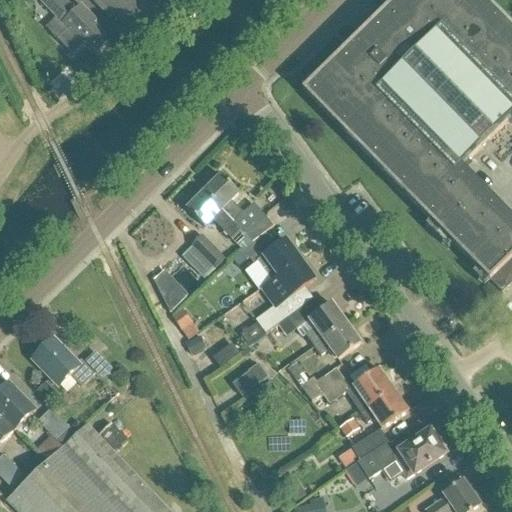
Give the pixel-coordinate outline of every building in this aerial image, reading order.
[(97,56),(110,43),(94,27),(97,25),(80,8),(73,16),(66,10),(68,8),(59,0),(35,0),(69,33),(59,43),(73,57),(83,47),(84,48),(87,45),(97,56)] [(88,0),(103,16),(107,12),(124,29),(140,13),(128,0),(88,0)] [(511,32),(480,0),(402,0),(305,95),(304,93),(303,94),(503,298),(511,288),(511,221),(463,171),(469,165),(508,127),(511,122),(511,32)] [(221,180),(204,197),(221,216),(234,228),(241,220),(243,218),(231,206),(239,198),(221,180)] [(221,216),(204,197),(187,214),(206,232),(213,225),(232,244),(241,235),(234,228),(221,216)] [(241,220),(234,228),(241,235),(242,234),(244,236),(252,231),(241,220)] [(273,232),(265,222),(252,231),(244,236),(252,248),(264,239),(273,232)] [(217,271),(226,261),(203,239),(193,248),(217,271)] [(300,266),(285,246),(274,252),(264,239),(252,248),(239,257),(244,264),(258,255),(262,261),(256,266),(271,286),(300,266)] [(217,271),(193,248),(183,258),(207,281),(217,271)] [(244,264),(239,257),(233,262),(238,269),(244,264)] [(300,266),(271,286),(267,289),(273,297),(275,295),(282,305),(274,311),(254,325),(256,329),(264,340),(288,323),(312,305),(304,294),(314,286),(300,266)] [(151,283),(175,309),(191,295),(167,268),(151,283)] [(293,331),(294,331),(302,342),(306,340),(314,352),(323,346),(346,330),(330,309),(320,316),(312,305),(288,323),(293,331)] [(182,335),(193,327),(183,313),(172,320),(182,335)] [(360,350),(346,330),(323,346),(314,352),(320,361),(330,355),(338,366),(360,350)] [(191,359),(206,352),(200,340),(186,347),(191,359)] [(54,344),(32,365),(59,392),(71,381),(82,393),(96,379),(82,365),(78,368),(54,344)] [(217,358),(224,368),(242,355),(236,346),(217,358)] [(296,383),(305,376),(297,367),(288,374),(296,383)] [(258,389),(268,382),(259,368),(249,375),(258,389)] [(336,372),(317,386),(313,382),(301,391),(311,405),(322,398),(344,383),(336,372)] [(353,392),(367,414),(393,396),(379,375),(353,392)] [(344,383),(322,398),(330,409),(351,393),(344,383)] [(270,403),(279,396),(271,384),(261,391),(270,403)] [(48,406),(58,397),(46,385),(37,395),(48,406)] [(9,388),(0,396),(0,421),(15,436),(36,415),(9,388)] [(393,396),(367,414),(359,419),(366,430),(374,425),(382,435),(408,418),(393,396)] [(38,425),(65,452),(66,451),(78,440),(51,412),(38,425)] [(0,450),(15,436),(0,421),(0,450)] [(85,430),(79,424),(71,431),(78,437),(85,430)] [(345,443),(358,434),(354,429),(352,425),(339,434),(345,443)] [(114,459),(129,445),(112,427),(97,441),(114,459)] [(17,497),(7,507),(11,511),(164,511),(114,459),(97,441),(88,431),(67,451),(66,451),(65,452),(30,485),(17,497)] [(396,459),(389,449),(385,451),(360,468),(370,482),(372,485),(395,469),(407,486),(414,481),(415,482),(446,461),(444,459),(445,456),(441,450),(437,449),(431,438),(410,453),(406,452),(396,459)] [(360,468),(385,451),(377,440),(353,456),(360,468)] [(0,462),(0,479),(17,497),(30,485),(4,458),(0,462)] [(370,482),(360,468),(348,476),(357,491),(370,482)] [(480,511),(481,511),(480,510),(481,507),(476,500),(473,500),(464,485),(443,499),(445,503),(431,511),(480,511)] [(293,508),(303,501),(297,491),(287,498),(293,508)] [(298,511),(325,511),(324,501),(310,504),(311,508),(298,511)]
